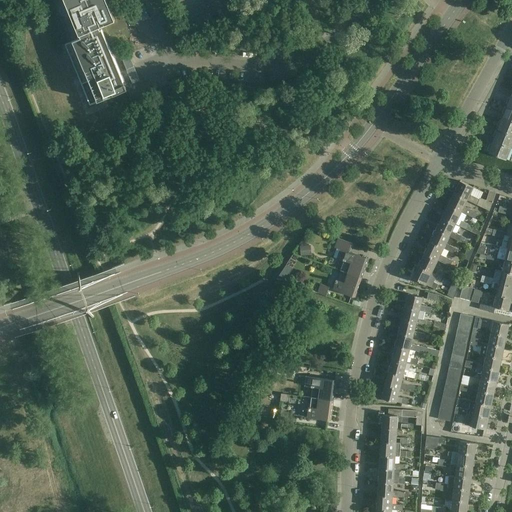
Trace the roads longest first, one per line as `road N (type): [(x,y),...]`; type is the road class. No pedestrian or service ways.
road 1 (tertiary): [(0,328),(180,265),(279,214),(350,151),(456,5)]
road 2 (primary): [(143,511),(0,100)]
road 3 (residential): [(346,511),(350,415),(370,309),(436,162)]
road 4 (unknown): [(508,447),(435,430),(431,416),(456,309),(511,318)]
road 5 (residential): [(436,162),(505,37)]
